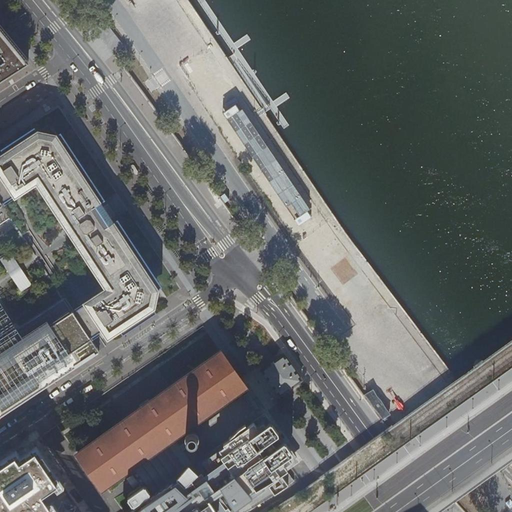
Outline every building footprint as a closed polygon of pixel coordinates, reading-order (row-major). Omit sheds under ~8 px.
[(0,81),(22,67),(27,64),(19,54),(5,37),(0,30),(0,81)] [(161,88),(153,75),(141,83),(149,96),(161,88)] [(36,132),(0,156),(0,174),(14,195),(43,176),(65,211),(60,215),(84,252),(90,249),(113,284),(85,303),(107,337),(111,334),(153,307),(155,305),(159,287),(148,272),(136,253),(117,225),(114,220),(107,211),(102,202),(83,173),(66,147),(57,133),(40,130),(36,132)] [(179,145),(170,132),(159,140),(168,152),(179,145)] [(0,223),(10,217),(0,201),(0,223)] [(88,336),(63,298),(14,331),(0,310),(0,415),(98,351),(94,344),(88,336)] [(192,443),(193,443),(195,441),(196,439),(196,437),(196,434),(194,431),(192,429),(191,429),(188,428),(185,429),(183,430),(182,430),(179,425),(239,376),(218,347),(200,361),(174,379),(119,419),(80,448),(74,452),(96,483),(123,465),(124,467),(126,465),(130,472),(136,481),(138,483),(125,493),(126,495),(125,495),(126,496),(125,497),(129,503),(130,503),(131,504),(132,503),(120,511),(222,511),(233,504),(238,511),(241,511),(281,486),(292,479),(286,471),(284,468),(278,472),(274,467),(290,455),(263,416),(251,425),(250,424),(245,428),(246,429),(203,460),(199,454),(211,446),(205,437),(193,445),(192,443)] [(261,369),(279,395),(301,379),(283,355),(261,369)] [(382,401),(373,389),(365,394),(383,419),(391,413),(390,412),(382,401)] [(244,390),(240,393),(250,407),(254,404),(244,390)] [(136,481),(130,472),(123,477),(129,485),(136,481)]
